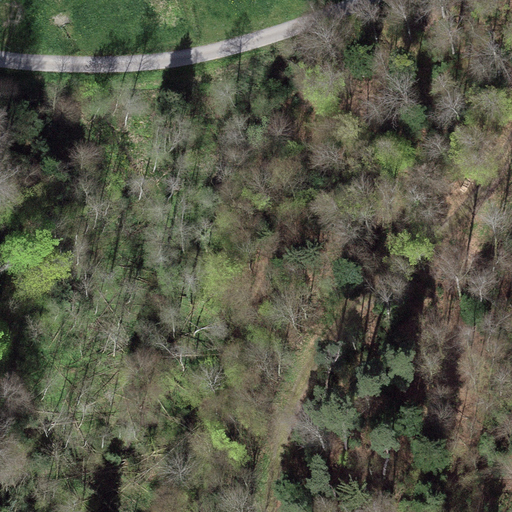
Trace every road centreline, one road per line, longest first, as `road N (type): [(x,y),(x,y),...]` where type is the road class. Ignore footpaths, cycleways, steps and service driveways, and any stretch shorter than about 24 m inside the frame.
road 1 (track): [(511,137),(473,202),(342,318),(308,365),(285,413),(266,511)]
road 2 (unclassified): [(0,61),(203,57),(365,0)]
